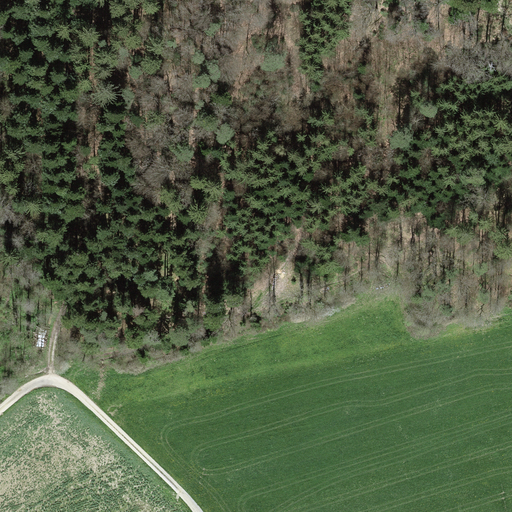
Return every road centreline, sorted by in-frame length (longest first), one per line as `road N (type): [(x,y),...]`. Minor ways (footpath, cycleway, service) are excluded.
road 1 (track): [(45,378),(368,267),(408,241),(511,198)]
road 2 (track): [(70,0),(87,239),(45,378)]
road 3 (track): [(256,305),(290,258),(317,174),(339,158),(398,165),(446,157),(511,121)]
road 4 (track): [(45,378),(82,397),(198,511)]
